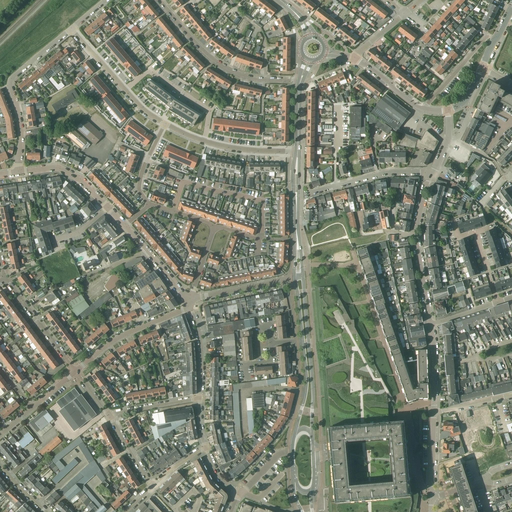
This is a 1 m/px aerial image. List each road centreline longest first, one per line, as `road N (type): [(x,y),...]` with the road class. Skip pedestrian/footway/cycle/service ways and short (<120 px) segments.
road 1 (residential): [(357,266),(407,410),(435,401)]
road 2 (residential): [(300,81),(226,68),(158,0)]
road 3 (residential): [(17,171),(10,80),(71,29)]
road 4 (secondary): [(312,434),(303,276)]
road 5 (residential): [(430,323),(415,240),(428,175)]
road 6 (residential): [(173,211),(183,182),(259,200),(259,239)]
road 7 (residential): [(75,371),(189,298)]
road 8 (residential): [(125,89),(148,69),(209,111),(203,141)]
road 9 (residential): [(311,193),(389,171),(428,175)]
